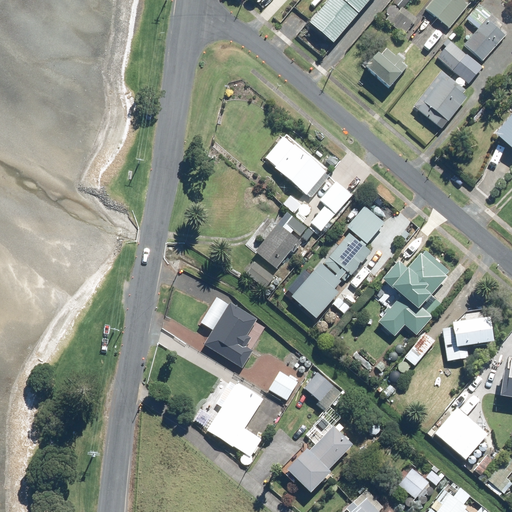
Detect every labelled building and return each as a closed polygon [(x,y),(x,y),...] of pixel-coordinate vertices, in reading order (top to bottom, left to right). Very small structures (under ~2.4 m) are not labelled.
[(328,0),(310,22),(335,42),(370,0),(328,0)] [(405,35),(418,19),(404,7),(410,0),(395,0),(394,2),(401,8),(389,22),(405,35)] [(464,0),(431,0),(425,8),(450,28),(469,4),(464,0)] [(483,61),(506,35),(497,27),(501,23),(493,15),(491,17),(483,10),(481,13),(476,9),(468,19),(479,29),(465,45),(483,61)] [(483,68),(448,39),(444,44),(447,47),(438,57),(470,84),(483,68)] [(391,86),(408,66),(403,62),(406,58),(400,52),(397,57),(386,48),(382,53),(379,51),(367,66),(391,86)] [(414,106),(443,129),(468,97),(463,93),(466,90),(442,71),(414,106)] [(511,115),(497,134),(511,145),(511,115)] [(327,171),(296,145),(295,146),(284,137),(266,157),(277,166),(276,168),(307,194),(307,193),(312,198),(330,177),(325,173),(327,171)] [(331,155),(326,161),(332,166),(338,160),(331,155)] [(322,231),(353,195),(337,182),(321,200),(326,205),(312,222),(322,231)] [(349,231),(292,298),(317,319),(339,294),(334,290),(349,273),(352,276),(371,254),(364,249),(385,225),(363,207),(345,228),(349,231)] [(293,253),(302,242),(274,219),(261,235),(265,239),(255,251),(277,269),(291,251),(293,253)] [(399,260),(383,278),(391,285),(382,294),(394,304),(390,308),(389,307),(386,311),(387,312),(379,322),(396,336),(406,325),(417,335),(434,316),(431,315),(442,303),(432,295),(448,277),(446,275),(450,271),(427,250),(423,255),(421,253),(408,268),(399,260)] [(255,261),(246,273),(266,288),(275,277),(255,261)] [(258,319),(230,302),(204,344),(243,368),(250,355),(257,359),(260,354),(247,346),(252,338),(248,335),(258,319)] [(492,316),(454,322),(454,327),(443,329),(448,361),(469,358),(467,345),(495,341),(492,316)] [(416,366),(437,341),(426,332),(405,357),(416,366)] [(497,401),(511,403),(511,353),(504,358),(497,401)] [(305,374),(312,364),(303,358),(296,368),(305,374)] [(287,400),(298,382),(281,371),(269,390),(287,400)] [(367,371),(360,380),(373,391),(380,382),(367,371)] [(335,386),(319,372),(305,388),(320,402),(318,404),(326,411),(337,398),(330,391),(335,386)] [(474,402),(488,386),(477,379),(464,394),(474,402)] [(246,428),(264,400),(239,383),(208,430),(233,447),(234,446),(251,457),(262,439),(246,428)] [(389,398),(396,389),(390,384),(383,392),(389,398)] [(457,409),(436,435),(467,460),(488,434),(457,409)] [(323,436),(332,426),(323,418),(314,428),(323,436)] [(330,469),(354,445),(341,431),(345,427),(340,422),(336,427),(335,426),(311,450),(309,448),(288,469),(312,493),(332,471),(330,469)] [(511,481),(507,478),(511,472),(511,459),(508,456),(488,480),(505,494),(511,484),(511,481)] [(430,483),(407,464),(402,470),(407,475),(399,485),(416,499),(418,496),(424,501),(431,493),(430,483)] [(432,470),(426,477),(436,485),(435,487),(439,490),(443,485),(439,481),(444,475),(441,473),(439,476),(432,470)] [(471,496),(460,487),(453,496),(445,490),(437,501),(436,500),(431,507),(437,511),(435,511),(463,511),(468,507),(465,505),(471,496)] [(342,511),(380,511),(379,511),(384,507),(367,489),(342,511)] [(380,497),(380,501),(382,504),(386,505),(389,502),(390,498),(387,495),(383,495),(380,497)]
